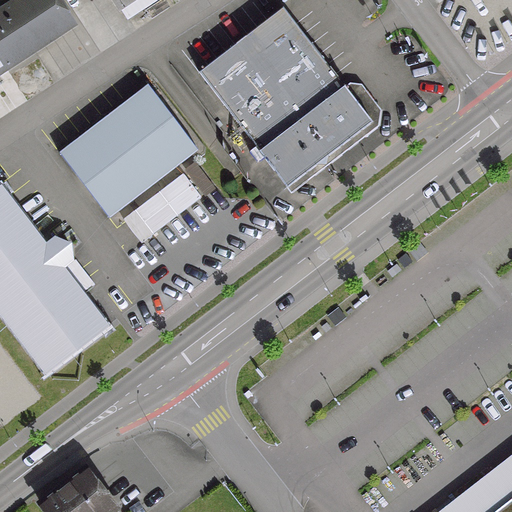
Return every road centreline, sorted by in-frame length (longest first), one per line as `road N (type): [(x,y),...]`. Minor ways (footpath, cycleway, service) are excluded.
road 1 (secondary): [(0,491),(334,245),(495,113)]
road 2 (residential): [(0,136),(212,0)]
road 3 (residential): [(407,0),(495,113)]
